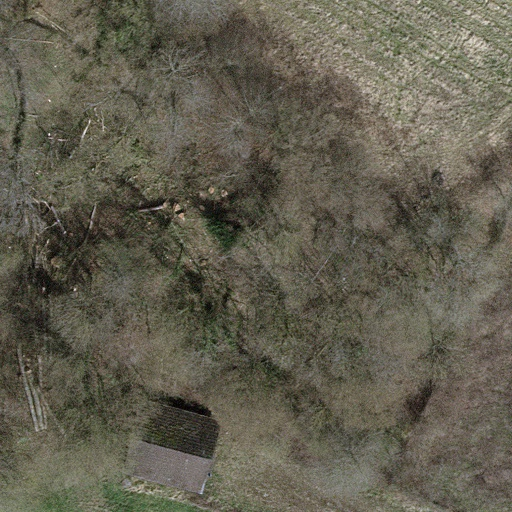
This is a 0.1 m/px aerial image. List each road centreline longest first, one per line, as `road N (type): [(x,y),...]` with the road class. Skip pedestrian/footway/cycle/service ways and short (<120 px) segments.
road 1 (track): [(434,159),(342,103),(227,0)]
road 2 (track): [(282,449),(413,511)]
